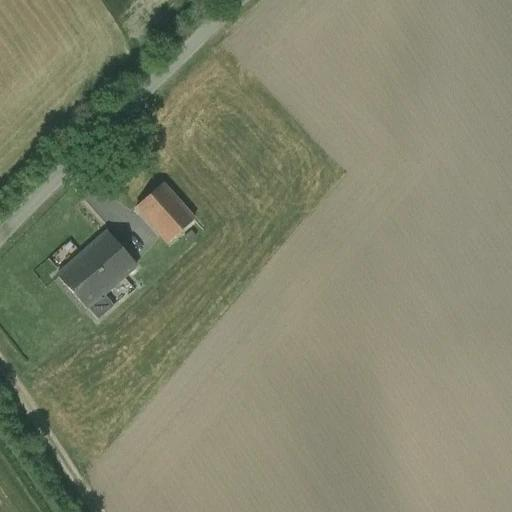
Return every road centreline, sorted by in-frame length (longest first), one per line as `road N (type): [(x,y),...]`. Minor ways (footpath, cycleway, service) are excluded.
road 1 (unclassified): [(240,0),(0,235)]
road 2 (track): [(0,362),(99,511)]
